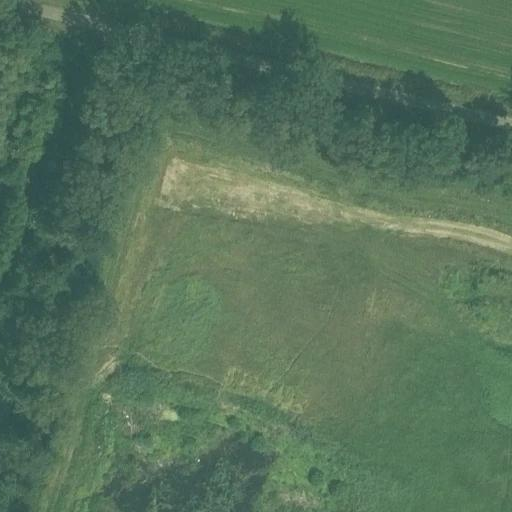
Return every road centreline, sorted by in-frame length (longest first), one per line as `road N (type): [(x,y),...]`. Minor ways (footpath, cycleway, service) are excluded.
road 1 (unclassified): [(511,126),(0,2)]
road 2 (track): [(511,244),(441,230),(276,240)]
